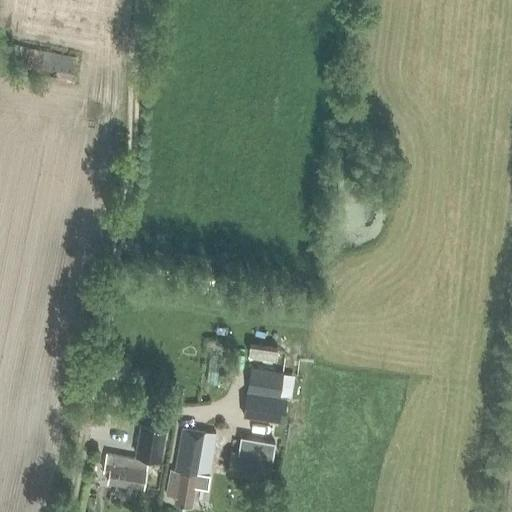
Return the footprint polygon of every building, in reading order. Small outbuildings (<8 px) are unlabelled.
[(71,81),(76,57),(0,42),(0,63),(25,68),(24,72),(71,81)] [(282,372),(251,367),(247,392),(278,397),(282,372)] [(275,419),(277,397),(255,395),(253,417),(275,419)] [(141,422),(135,455),(160,460),(167,426),(141,422)] [(171,475),(167,495),(175,496),(174,503),(192,506),(195,486),(207,488),(216,434),(182,428),(174,475),(171,475)] [(230,451),(226,474),(268,480),(274,442),(261,440),(244,437),(242,453),(240,453),(230,451)] [(106,453),(103,472),(108,473),(107,482),(143,489),(148,461),(106,453)]
